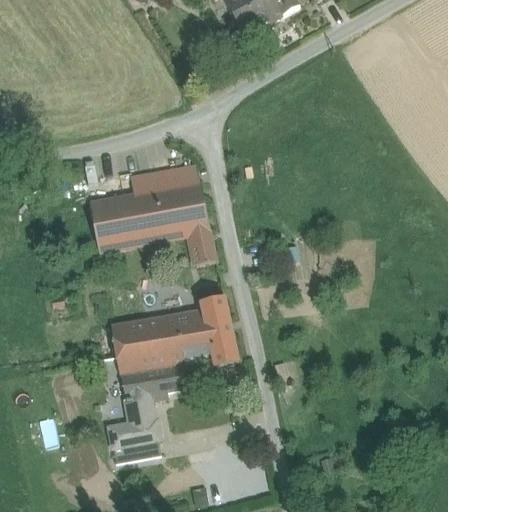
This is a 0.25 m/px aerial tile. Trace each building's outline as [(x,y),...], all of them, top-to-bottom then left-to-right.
[(222,0),(221,1),(246,43),(272,28),(255,0),(222,0)] [(294,0),(255,0),(272,28),(301,12),(294,0)] [(197,173),(134,184),(133,178),(87,187),(92,210),(92,211),(92,210),(201,190),(197,173)] [(201,190),(92,210),(92,211),(100,256),(191,240),(198,270),(218,266),(201,190)] [(349,271),(372,273),(373,253),(361,252),(360,262),(349,261),(349,271)] [(226,302),(202,308),(203,316),(214,364),(216,372),(240,367),(226,302)] [(203,316),(142,327),(142,326),(113,331),(122,380),(183,369),(214,364),(203,316)] [(183,369),(122,380),(126,405),(151,400),(188,394),(183,369)] [(126,405),(131,429),(110,433),(114,453),(159,444),(162,444),(158,426),(156,426),(151,400),(126,405)] [(53,418),(38,422),(46,452),(61,448),(53,418)] [(159,444),(114,453),(117,469),(162,461),(159,444)]
